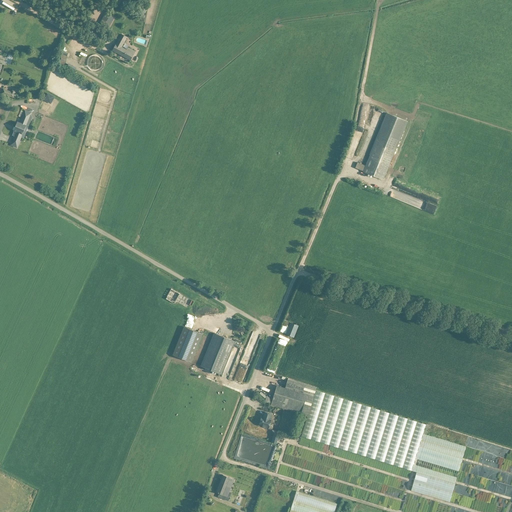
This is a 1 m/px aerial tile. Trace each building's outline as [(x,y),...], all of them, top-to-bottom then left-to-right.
[(115,46),(113,50),(131,60),(133,56),(135,52),(128,48),(127,50),(121,47),(127,37),(121,34),(115,46)] [(51,60),(54,52),(49,50),(46,58),(51,60)] [(67,57),(67,56),(68,53),(62,51),(61,54),(58,63),(65,65),(67,57)] [(67,67),(75,72),(75,71),(77,68),(69,64),(67,67)] [(1,94),(14,98),(16,90),(12,89),(11,92),(3,89),(1,94)] [(48,93),(44,100),(51,104),(55,97),(48,93)] [(17,132),(11,145),(17,147),(22,134),(25,135),(28,126),(26,125),(31,113),(25,111),(20,123),(18,122),(14,131),(17,132)] [(383,180),(385,175),(397,146),(407,122),(387,113),(377,138),(365,166),(358,162),(357,163),(355,168),(364,171),(363,172),(383,180)] [(167,296),(166,299),(176,304),(177,302),(187,308),(191,300),(180,294),(171,289),(167,296)] [(286,334),(294,337),(298,326),(291,323),(286,334)] [(184,327),(173,355),(191,362),(203,334),(184,327)] [(235,341),(214,333),(201,366),(221,374),(235,341)] [(246,361),(253,362),(255,351),(253,351),(252,355),(247,354),(246,361)] [(268,369),(274,371),(273,373),(277,374),(279,367),(273,365),(270,364),(268,369)] [(277,386),(271,405),(276,406),(308,416),(316,390),(317,387),(288,378),(285,388),(277,386)] [(308,416),(302,436),(417,472),(411,491),(450,502),(458,474),(463,458),(466,446),(423,434),(426,424),(316,390),(308,416)] [(270,420),(272,414),(265,412),(263,417),(261,417),(259,425),(264,427),(265,427),(265,428),(267,428),(268,428),(269,428),(271,420),(270,420)] [(220,481),(216,492),(219,493),(218,497),(221,498),(223,495),(228,497),(234,479),(223,475),(220,482),(220,481)] [(241,501),(245,503),(249,492),(244,490),(241,501)] [(337,511),(340,503),(309,495),(309,497),(303,495),(300,504),(297,511),(337,511)] [(361,499),(360,502),(376,507),(377,504),(361,499)]
